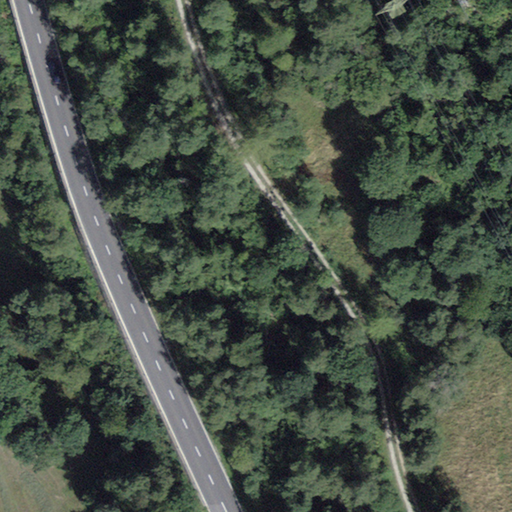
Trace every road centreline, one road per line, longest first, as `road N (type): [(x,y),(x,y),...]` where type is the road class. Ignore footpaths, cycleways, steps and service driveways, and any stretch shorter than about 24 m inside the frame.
road 1 (track): [(418,511),(393,440),(378,358),(338,280),(223,127),(182,0)]
road 2 (secondary): [(29,0),(98,224),(226,511)]
